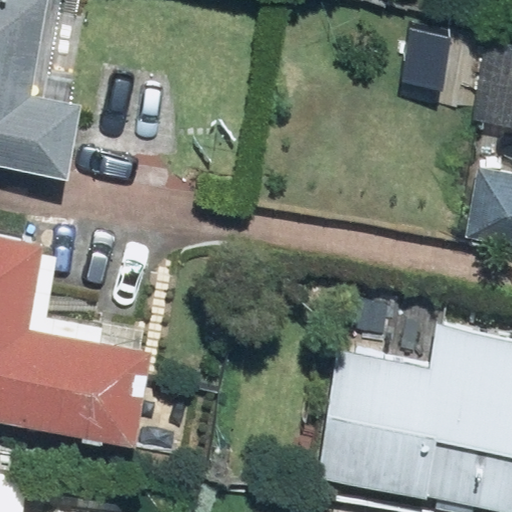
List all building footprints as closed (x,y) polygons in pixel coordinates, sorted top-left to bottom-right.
[(0,0),(0,153),(60,164),(74,83),(36,77),(49,0),(0,0)] [(158,63),(102,61),(100,127),(156,129),(158,63)] [(465,244),(511,249),(511,145),(477,141),(465,244)] [(0,407),(132,432),(151,334),(30,311),(44,237),(0,229),(0,407)] [(511,325),(430,315),(424,362),(333,350),(318,470),(511,494),(511,325)] [(23,511),(29,462),(0,459),(0,511),(23,511)] [(333,511),(317,502),(311,511),(333,511)]
